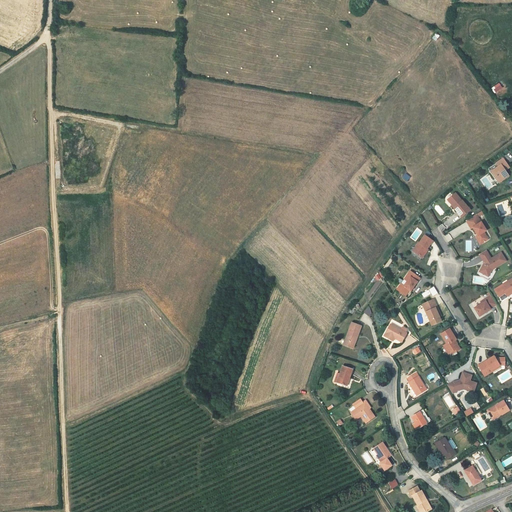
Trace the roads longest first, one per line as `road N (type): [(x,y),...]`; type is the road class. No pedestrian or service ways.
road 1 (track): [(46,35),(65,511)]
road 2 (residential): [(511,357),(503,343),(472,339),(439,287),(450,256),(438,235)]
road 3 (residential): [(465,511),(405,451),(391,393)]
